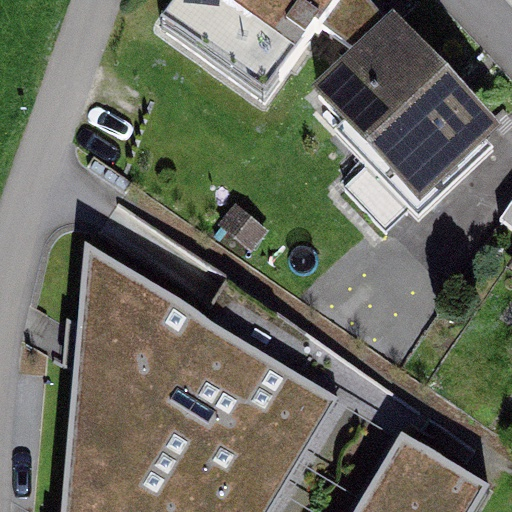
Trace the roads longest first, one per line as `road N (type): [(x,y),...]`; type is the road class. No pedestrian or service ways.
road 1 (residential): [(0,255),(89,0)]
road 2 (unknown): [(511,177),(404,279)]
